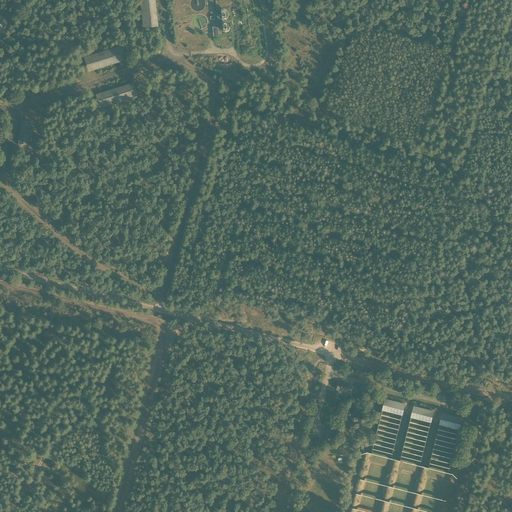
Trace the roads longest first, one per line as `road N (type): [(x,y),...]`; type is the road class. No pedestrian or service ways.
road 1 (unclassified): [(331,355),(0,271)]
road 2 (unknown): [(171,60),(205,81),(215,99),(161,294)]
road 3 (unknown): [(6,188),(98,269),(161,294),(161,313)]
road 4 (track): [(117,511),(167,329)]
road 5 (track): [(511,398),(331,355)]
road 6 (track): [(511,384),(370,352),(340,357)]
road 7 (unknown): [(171,60),(15,108)]
road 8 (unknown): [(293,511),(331,355)]
